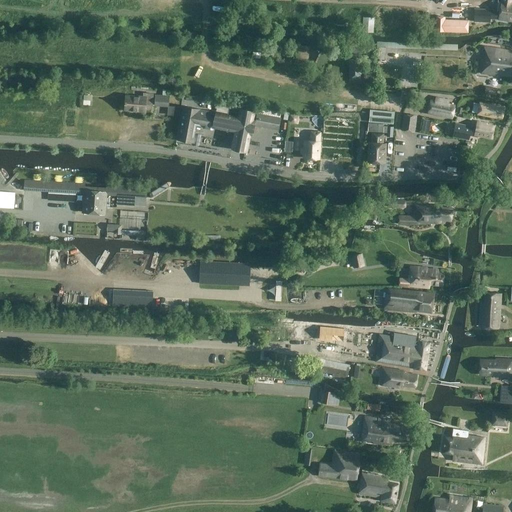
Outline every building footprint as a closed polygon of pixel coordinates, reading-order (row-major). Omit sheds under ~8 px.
[(511,5),(511,0),(501,0),(501,1),(499,11),(490,10),(474,9),(474,21),(489,22),(490,18),(498,19),(511,21),(511,5)] [(372,33),(374,18),(362,17),(361,33),(372,33)] [(439,19),(438,32),(463,33),(464,27),(463,27),(463,20),(445,20),(445,19),(439,19)] [(307,66),(309,46),(298,45),(295,65),(307,66)] [(511,54),(510,54),(510,51),(484,47),(480,73),(508,76),(508,75),(511,75),(511,54)] [(382,65),(382,49),(373,48),(373,65),(382,65)] [(349,76),(361,76),(361,68),(349,68),(349,76)] [(483,94),(496,96),(496,88),(484,87),(483,94)] [(145,105),(152,105),(153,94),(143,93),(143,98),(125,96),(124,109),(145,111),(145,105)] [(168,96),(154,94),(154,106),(168,107),(168,96)] [(427,113),(452,119),(454,106),(430,100),(427,113)] [(352,118),(354,107),(332,103),(330,114),(352,118)] [(479,103),(477,114),(501,119),(504,108),(479,103)] [(179,116),(180,107),(168,106),(167,115),(179,116)] [(210,126),(214,127),(213,128),(235,132),(232,148),(246,150),(249,134),(251,135),(254,117),(244,115),(245,111),(229,108),(228,114),(227,116),(216,114),(216,115),(212,114),(212,113),(199,110),(199,109),(183,106),(177,140),(193,143),(194,136),(196,136),(191,135),(195,116),(197,116),(196,121),(198,124),(203,124),(202,129),(203,127),(209,128),(210,126)] [(310,124),(318,125),(319,116),(329,117),(329,111),(311,110),(310,124)] [(369,111),(368,119),(368,122),(392,124),(393,114),(369,111)] [(403,113),(401,130),(414,132),(416,115),(403,113)] [(280,118),(257,114),(254,125),(278,130),(280,118)] [(476,128),(455,123),(453,136),(468,140),(469,135),(477,137),(477,135),(491,138),(493,126),(486,125),(486,124),(477,122),(476,128)] [(353,127),(324,125),(322,157),(351,159),(353,127)] [(318,159),(318,156),(320,133),(311,132),(311,141),(305,141),(304,158),(318,159)] [(382,143),(383,133),(372,133),(371,143),(369,143),(368,162),(384,163),(384,153),(385,153),(386,144),(382,143)] [(443,173),(450,175),(452,167),(444,166),(443,173)] [(24,180),(23,190),(84,194),(85,183),(24,180)] [(106,185),(106,196),(118,196),(118,204),(133,205),(134,197),(146,198),(147,187),(106,185)] [(84,194),(83,212),(104,214),(106,196),(84,194)] [(385,208),(405,208),(405,200),(386,200),(385,208)] [(441,220),(451,221),(452,208),(442,208),(442,207),(413,205),(413,217),(398,216),(398,224),(413,224),(434,224),(441,222),(441,220)] [(115,225),(141,226),(142,212),(116,211),(115,225)] [(15,224),(15,232),(27,232),(27,224),(15,224)] [(350,256),(353,268),(364,266),(362,253),(350,256)] [(199,284),(249,286),(250,264),(200,261),(199,284)] [(429,268),(408,266),(406,286),(429,288),(429,285),(442,286),(444,274),(438,273),(438,270),(429,269),(429,268)] [(411,310),(431,313),(434,294),(419,291),(386,288),(384,309),(411,312),(411,310)] [(112,306),(152,307),(153,291),(113,290),(112,306)] [(479,327),(498,328),(500,294),(485,293),(484,304),(481,303),(479,327)] [(289,339),(309,339),(309,323),(289,324),(289,339)] [(327,327),(320,326),(319,338),(342,340),(342,339),(345,339),(349,339),(350,329),(344,328),(344,330),(327,327)] [(414,369),(425,370),(429,343),(418,341),(418,337),(394,333),(393,336),(379,334),(375,359),(375,361),(414,368),(414,369)] [(332,376),(346,379),(349,365),(316,358),(313,370),(333,374),(332,376)] [(497,376),(511,377),(511,362),(511,359),(498,359),(498,360),(480,360),(479,374),(497,375),(497,376)] [(354,366),(353,377),(361,378),(363,367),(354,366)] [(400,385),(415,387),(417,375),(408,374),(403,371),(383,368),(380,385),(399,388),(400,385)] [(511,387),(511,385),(500,385),(500,397),(511,398),(511,387)] [(338,393),(322,390),(320,402),(336,405),(338,393)] [(366,410),(377,412),(378,405),(367,404),(366,410)] [(491,425),(506,426),(507,425),(508,413),(492,411),(490,424),(491,425)] [(392,443),(407,445),(409,427),(386,423),(386,420),(365,417),(361,441),(385,445),(385,444),(392,445),(392,443)] [(452,460),(482,464),(484,437),(468,435),(468,432),(453,430),(452,438),(445,437),(442,452),(453,454),(452,460)] [(356,480),(359,461),(360,453),(335,449),(333,465),(320,464),(318,476),(337,478),(356,480)] [(380,500),(395,503),(398,484),(387,482),(388,478),(383,477),(383,476),(362,473),(358,493),(381,498),(380,500)] [(469,511),(472,498),(450,495),(449,500),(435,498),(433,511),(469,511)]
